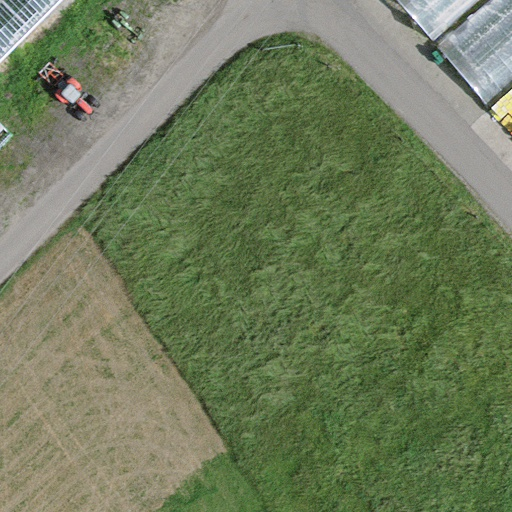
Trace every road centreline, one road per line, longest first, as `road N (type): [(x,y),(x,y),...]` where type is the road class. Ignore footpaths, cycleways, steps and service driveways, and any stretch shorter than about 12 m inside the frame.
road 1 (track): [(268,0),(0,262)]
road 2 (residential): [(511,203),(309,0)]
